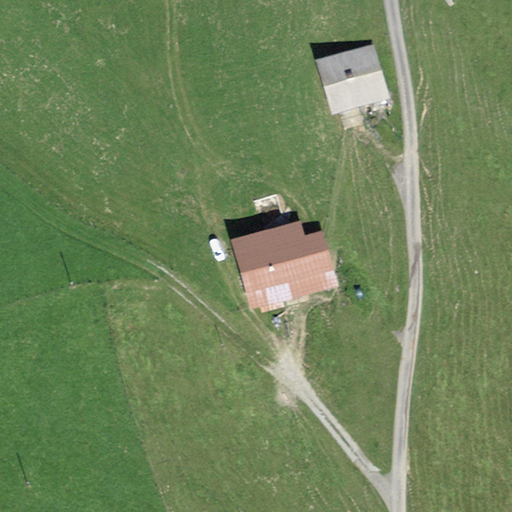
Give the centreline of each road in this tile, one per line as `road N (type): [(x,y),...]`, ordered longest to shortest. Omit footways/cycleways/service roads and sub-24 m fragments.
road 1 (track): [(0,177),(186,291),(317,408),(398,501)]
road 2 (track): [(398,511),(415,282),(412,151),(391,0)]
